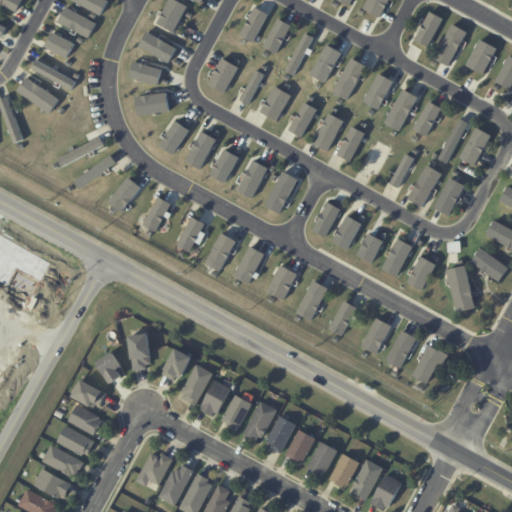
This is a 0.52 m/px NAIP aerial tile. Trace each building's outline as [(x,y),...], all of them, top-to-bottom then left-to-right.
[(0,0),(0,4),(16,13),(22,0),(0,0)] [(109,1),(107,0),(69,0),(100,16),(109,1)] [(168,0),(157,24),(174,33),(187,7),(173,0),(168,0)] [(368,0),(365,11),(383,18),(389,0),(368,0)] [(89,38),(97,23),(64,7),(57,23),(89,38)] [(240,36),(254,43),(268,15),(255,8),(240,36)] [(428,48),(443,19),(429,12),(415,41),(428,48)] [(264,49),(278,55),(290,25),(277,19),(264,49)] [(451,67),(465,31),(450,25),(435,61),(451,67)] [(45,49),(68,58),(74,43),(51,33),(45,49)] [(139,49),(170,63),(177,47),(146,33),(139,49)] [(294,76),(314,38),(305,33),(285,72),(294,76)] [(497,49),(480,40),(466,66),(483,75),(497,49)] [(311,76),(326,83),(341,52),(325,45),(311,76)] [(510,90),(511,86),(511,57),(509,56),(495,82),(510,90)] [(333,93),(349,101),(366,65),(350,58),(333,93)] [(226,95),(209,86),(224,60),(240,69),(226,95)] [(73,89),(77,80),(35,63),(31,72),(73,89)] [(158,85),(161,68),(133,63),(130,79),(158,85)] [(240,101),(249,105),(264,75),(255,70),(240,101)] [(392,80),(396,83),(381,110),(366,102),(382,75),(392,80)] [(59,97),(25,80),(17,95),(52,112),(59,97)] [(279,123),(265,115),(281,87),(295,95),(279,123)] [(385,124),(400,132),(418,97),(403,90),(385,124)] [(136,97),(138,116),(169,113),(167,94),(136,97)] [(0,100),(0,106),(14,144),(23,140),(7,98),(0,100)] [(413,129),(426,137),(442,109),(429,102),(413,129)] [(289,132),(303,138),(316,109),(303,103),(289,132)] [(328,152),(343,121),(328,114),(313,145),(328,152)] [(440,158),(449,162),(468,123),(459,119),(440,158)] [(173,155),(189,131),(175,122),(159,146),(173,155)] [(338,157),(352,162),(364,132),(350,127),(338,157)] [(475,167),(491,136),(476,128),(460,159),(475,167)] [(217,140),(202,132),(185,162),(200,170),(217,140)] [(57,159),(61,167),(104,146),(100,138),(57,159)] [(390,147),(375,141),(364,171),(380,177),(390,147)] [(210,176),(225,184),(239,158),(224,150),(210,176)] [(413,157),(404,154),(396,175),(393,173),(389,184),(401,189),(413,157)] [(116,163),(111,155),(72,184),(78,192),(116,163)] [(238,193),(254,199),(267,167),(251,161),(238,193)] [(424,208),(440,172),(425,166),(409,201),(424,208)] [(266,207),(281,215),(298,179),(283,172),(266,207)] [(121,214),(142,188),(128,177),(108,203),(121,214)] [(464,188),(451,181),(436,209),(449,216),(464,188)] [(511,190),(508,189),(502,205),(511,208),(511,190)] [(171,204),(158,197),(143,226),(156,233),(171,204)] [(326,238),(341,209),(328,202),(313,231),(326,238)] [(349,250),(362,223),(346,216),(333,242),(349,250)] [(205,224),(192,217),(177,245),(190,252),(196,242),(200,245),(206,235),(201,232),(205,224)] [(511,258),(495,248),(510,222),(511,223),(511,258)] [(222,272),(235,239),(219,233),(206,265),(222,272)] [(383,240),(368,234),(358,257),(373,264),(383,240)] [(399,277),(412,245),(396,239),(384,271),(399,277)] [(234,278),(249,285),(264,254),(249,247),(234,278)] [(486,273),(475,265),(485,251),(510,271),(500,284),(486,273)] [(423,291),(436,264),(421,257),(408,284),(423,291)] [(291,272),(300,276),(286,302),(269,294),(283,267),(291,272)] [(474,295),(478,312),(460,316),(449,273),(467,269),(474,295)] [(328,288),(312,281),(297,315),(313,322),(328,288)] [(342,336),(358,308),(345,301),(329,329),(342,336)] [(387,325),(394,328),(379,356),(364,348),(379,320),(387,325)] [(388,363),(403,369),(415,337),(400,331),(388,363)] [(150,366),(149,366),(150,370),(136,372),(134,359),(135,359),(133,336),(152,334),(154,357),(153,357),(154,365),(150,366)] [(432,347),(440,352),(441,351),(444,353),(445,351),(449,353),(448,355),(451,357),(444,370),(440,368),(430,385),(416,377),(432,347)] [(197,358),(185,380),(180,377),(177,381),(165,375),(168,370),(169,370),(180,349),(197,358)] [(114,385),(113,385),(99,364),(115,354),(125,368),(123,369),(125,371),(122,374),(124,378),(114,385)] [(215,377),(199,406),(185,399),(187,395),(184,393),(199,365),(216,374),(215,377)] [(219,414),(217,413),(216,417),(203,410),(218,381),(235,390),(221,415),(219,414)] [(108,397),(102,408),(97,406),(95,410),(75,399),(84,382),(109,395),(108,397)] [(241,426),(240,425),(238,430),(229,425),(230,424),(225,421),(239,396),(255,405),(243,427),(241,426)] [(266,436),(264,439),(261,438),(259,441),(252,438),(252,439),(245,435),(263,402),(279,411),(266,436)] [(101,420),(101,421),(105,423),(100,432),(99,431),(97,436),(71,422),(80,406),(102,418),(101,420)] [(289,419),(300,425),(284,455),(271,447),(273,444),(269,442),(283,416),(289,419)] [(96,444),(90,455),(86,454),(85,457),(60,443),(69,427),(97,442),(96,444)] [(304,461),(301,465),(292,460),(293,459),(288,457),(302,431),(319,439),(307,462),(304,461)] [(327,473),(326,472),(323,477),(313,471),(314,470),(310,468),(325,442),(341,452),(329,474),(327,473)] [(86,465),(83,470),(82,469),(78,477),(75,475),(74,477),(69,474),(68,475),(45,462),(54,446),(87,463),(86,465)] [(166,455),(177,460),(158,494),(151,490),(155,483),(142,475),(155,454),(162,458),(165,454),(166,455)] [(348,485),(346,489),(337,483),(332,480),(346,455),(363,464),(351,486),(348,485)] [(367,501),(361,498),(362,497),(356,494),(357,491),(354,489),(370,461),(386,470),(369,502),(367,501)] [(187,466),(197,472),(178,507),(161,498),(176,472),(178,473),(180,469),(183,471),(186,466),(187,466)] [(73,487),(67,499),(63,497),(61,500),(36,486),(45,470),(74,485),(73,487)] [(201,474),(212,480),(211,483),(216,486),(202,511),(187,511),(182,509),(201,474)] [(389,508),(388,507),(386,510),(373,503),(389,475),(405,484),(391,509),(389,508)] [(223,486),(233,492),(229,500),(234,503),(228,511),(207,511),(222,486),(223,486)] [(52,502),(58,505),(56,508),(60,510),(59,511),(31,511),(21,506),(30,490),(52,502)] [(243,498),(253,503),(251,508),(254,510),(252,511),(234,511),(243,497),(243,498)]
